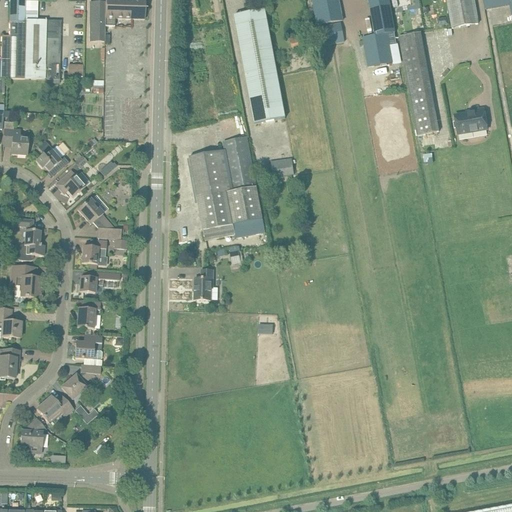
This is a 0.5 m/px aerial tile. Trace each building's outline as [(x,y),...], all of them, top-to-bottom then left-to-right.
[(10,0),(10,37),(2,37),(1,58),(0,58),(0,77),(1,78),(1,79),(25,80),(26,22),(26,20),(26,0),(10,0)] [(105,0),(105,27),(115,27),(115,19),(144,20),(145,0),(105,0)] [(345,21),(341,0),(312,0),(316,26),(345,21)] [(368,0),(374,35),(363,37),(368,68),(393,63),(390,46),(388,34),(396,33),(389,0),(368,0)] [(446,0),(450,19),(452,29),(478,24),(473,0),(471,0),(466,1),(465,0),(446,0)] [(104,42),(104,2),(90,2),(89,42),(104,42)] [(265,10),(234,16),(254,125),(285,119),(265,10)] [(26,20),(26,22),(25,80),(25,79),(60,80),(61,31),(61,21),(26,20)] [(321,47),(345,43),(341,23),(318,27),(321,47)] [(399,37),(400,44),(417,136),(437,133),(421,44),(423,44),(421,34),(399,37)] [(292,48),(310,44),(308,36),(290,40),(292,48)] [(390,46),(393,63),(400,61),(397,45),(390,46)] [(68,78),(83,78),(83,66),(68,66),(68,78)] [(487,130),(483,109),(474,111),(474,113),(455,117),(458,135),(487,130)] [(26,157),(27,147),(28,139),(20,138),(20,131),(13,131),(14,123),(5,123),(4,137),(3,147),(4,147),(4,143),(12,143),(11,155),(26,157)] [(262,220),(256,188),(247,138),(223,143),(225,151),(189,158),(205,241),(235,236),(233,226),(262,220)] [(45,141),(37,148),(43,155),(51,148),(45,141)] [(42,170),(44,168),(49,173),(53,169),(57,174),(69,164),(62,157),(64,155),(57,147),(52,151),(44,158),(42,156),(35,162),(42,170)] [(79,169),(87,162),(81,155),(73,162),(79,169)] [(294,175),(292,159),(271,162),(273,178),(294,175)] [(55,185),(61,192),(63,195),(67,192),(72,198),(85,188),(71,171),(55,185)] [(103,215),(97,208),(90,200),(78,211),(90,225),(92,224),(93,224),(94,223),(97,226),(96,227),(97,229),(97,239),(120,240),(121,230),(114,230),(102,216),(103,215)] [(33,256),(34,256),(44,257),(44,247),(39,246),(40,232),(32,232),(33,221),(18,220),(17,227),(25,228),(24,244),(23,244),(22,245),(21,245),(20,246),(19,247),(18,249),(18,261),(29,262),(30,262),(31,261),(32,261),(33,260),(33,259),(33,258),(33,256)] [(114,240),(113,249),(130,250),(130,241),(114,240)] [(108,258),(105,258),(106,243),(90,241),(90,242),(93,242),(92,249),(83,248),(81,264),(90,265),(89,270),(96,270),(96,267),(107,267),(108,258)] [(241,263),(243,262),(241,252),(240,252),(240,253),(239,253),(238,252),(230,253),(232,265),(241,263)] [(36,269),(26,268),(12,267),(11,286),(15,287),(14,297),(14,299),(15,300),(16,301),(17,302),(18,302),(20,302),(22,302),(23,301),(24,300),(25,299),(28,299),(41,299),(42,280),(32,279),(33,269),(36,270),(36,269)] [(195,279),(194,301),(211,302),(211,288),(213,289),(213,271),(201,271),(201,279),(195,279)] [(120,275),(103,274),(93,273),(93,279),(80,278),(79,293),(95,294),(96,285),(103,286),(103,281),(119,282),(120,275)] [(105,303),(91,302),(81,302),(84,302),(83,310),(78,309),(77,329),(93,330),(95,311),(100,311),(100,310),(105,310),(105,303)] [(11,311),(1,310),(0,310),(0,329),(2,330),(1,338),(20,339),(21,324),(7,323),(8,311),(11,311)] [(260,325),(260,334),(275,335),(275,325),(260,325)] [(84,360),(83,365),(100,366),(100,360),(102,359),(102,353),(101,351),(102,337),(94,336),(84,336),(84,344),(76,343),(75,359),(84,360)] [(19,351),(9,351),(0,350),(0,378),(15,380),(16,363),(18,363),(19,351)] [(100,367),(100,366),(83,365),(83,366),(81,366),(80,374),(82,375),(78,378),(76,376),(61,389),(72,401),(87,388),(84,385),(95,375),(100,376),(101,367),(100,367)] [(73,410),(68,404),(62,396),(55,402),(51,398),(36,410),(48,423),(60,412),(64,418),(73,410)] [(87,413),(81,418),(87,424),(93,420),(88,415),(87,413)] [(46,430),(43,427),(37,420),(29,427),(29,428),(30,429),(30,433),(21,432),(20,447),(29,448),(29,454),(41,455),(42,433),(46,430)]
